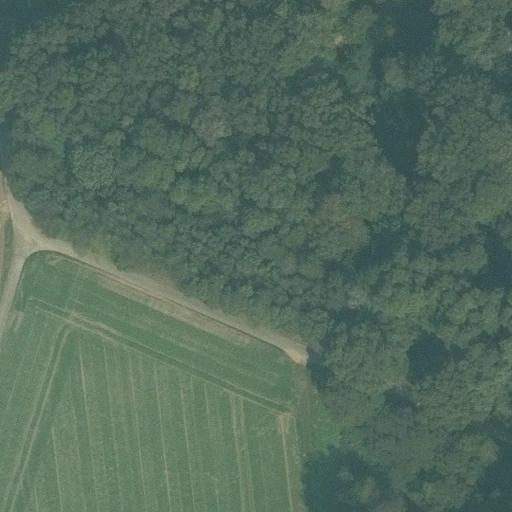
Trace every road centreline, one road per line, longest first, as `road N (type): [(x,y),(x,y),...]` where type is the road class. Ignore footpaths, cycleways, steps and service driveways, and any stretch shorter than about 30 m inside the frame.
road 1 (unclassified): [(511,440),(28,229)]
road 2 (track): [(299,351),(291,374),(308,511)]
